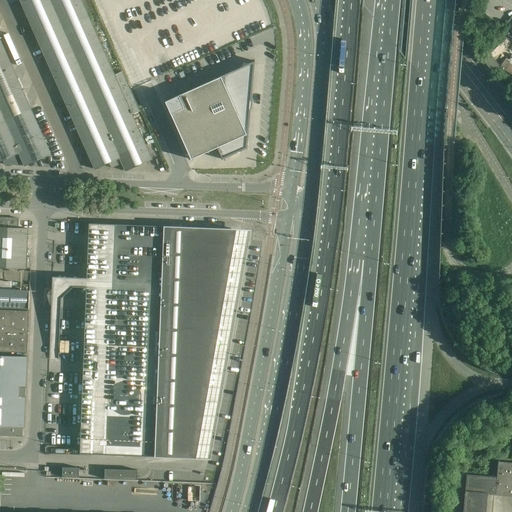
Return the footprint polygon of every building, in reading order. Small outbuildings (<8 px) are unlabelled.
[(19,0),(23,8),(83,143),(95,169),(109,163),(112,168),(122,164),(125,171),(152,160),(131,114),(139,111),(128,84),(122,72),(115,76),(100,43),(104,41),(99,30),(95,32),(84,8),(80,0),(19,0)] [(0,100),(22,90),(0,40),(0,100)] [(502,41),(499,46),(504,50),(508,44),(502,41)] [(490,53),(484,59),(489,64),(495,59),(490,53)] [(165,102),(191,160),(217,148),(222,159),(247,148),(255,61),(165,102)] [(0,100),(0,123),(5,121),(31,110),(22,90),(0,100)] [(5,121),(21,157),(24,166),(25,166),(51,154),(31,110),(5,121)] [(0,123),(0,161),(2,161),(4,165),(21,157),(5,121),(0,123)] [(21,157),(4,165),(24,166),(21,157)] [(0,267),(19,268),(27,269),(27,268),(30,268),(30,258),(27,258),(28,229),(18,229),(18,219),(0,217),(0,267)] [(222,282),(224,269),(231,229),(164,226),(164,227),(129,225),(115,224),(112,281),(162,283),(162,282),(171,283),(171,280),(222,282)] [(160,327),(214,329),(222,282),(171,280),(171,283),(162,282),(162,283),(112,281),(110,338),(160,339),(160,327)] [(30,291),(11,291),(12,282),(0,281),(0,307),(29,309),(30,291)] [(49,349),(49,359),(58,359),(59,350),(60,309),(51,308),(49,349)] [(0,331),(28,332),(29,311),(0,309),(0,331)] [(160,339),(110,338),(108,383),(156,385),(156,380),(204,382),(214,329),(160,327),(160,339)] [(0,352),(27,353),(28,332),(0,331),(0,352)] [(0,436),(23,437),(23,428),(24,428),(27,357),(0,356),(0,436)] [(155,457),(191,459),(204,382),(156,380),(156,385),(108,383),(105,455),(155,457)] [(511,496),(511,463),(498,462),(497,478),(466,475),(462,511),(485,511),(487,494),(511,496)] [(79,478),(79,468),(62,467),(62,478),(79,478)] [(137,481),(137,470),(105,469),(104,479),(137,481)]
